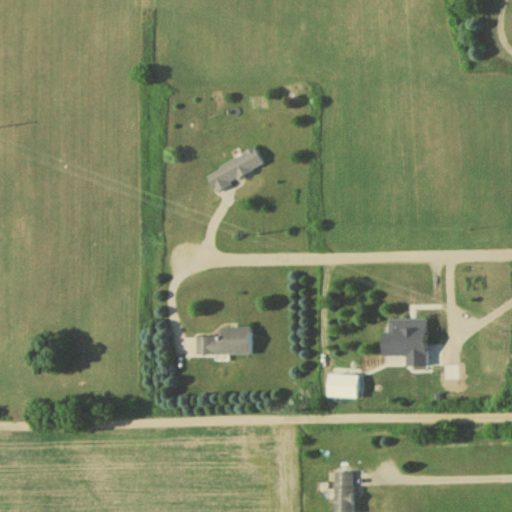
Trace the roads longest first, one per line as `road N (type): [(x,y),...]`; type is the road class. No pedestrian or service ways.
road 1 (residential): [(511,415),(0,423)]
road 2 (residential): [(511,252),(200,257),(212,233)]
